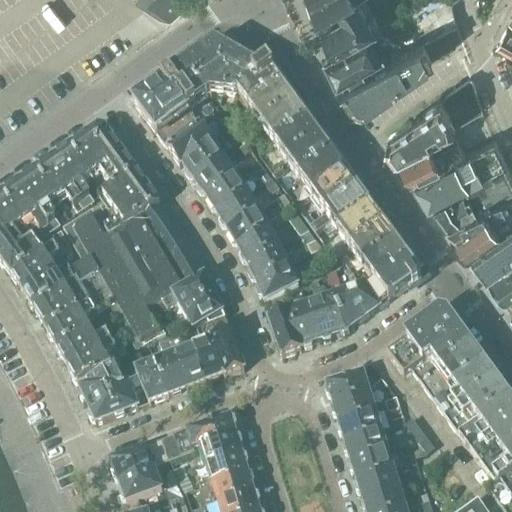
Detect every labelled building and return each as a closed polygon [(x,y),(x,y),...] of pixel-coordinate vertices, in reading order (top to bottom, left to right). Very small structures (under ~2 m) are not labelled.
[(175,0),(135,0),(135,1),(145,8),(147,4),(171,21),(186,7),(175,0)] [(310,0),(317,20),(318,21),(338,8),(348,0),(310,0)] [(325,49),(331,57),(336,54),(367,34),(379,26),(363,0),(353,0),(339,9),(344,18),(337,22),(336,21),(335,21),(321,30),(330,45),(325,49)] [(385,65),(351,83),(344,87),(354,105),(365,108),(396,86),(400,93),(420,78),(416,72),(432,60),(461,38),(457,27),(424,45),(385,65)] [(496,46),(511,55),(511,30),(507,28),(496,46)] [(348,78),(351,83),(385,65),(380,58),(367,34),(336,54),(331,57),(325,61),(337,85),(342,82),(348,78)] [(265,74),(260,67),(255,70),(215,47),(184,70),(207,102),(210,99),(212,100),(212,95),(238,97),(245,93),(245,88),(265,74)] [(263,64),(260,67),(265,74),(245,88),(245,93),(238,98),(249,112),(281,88),(263,64)] [(189,115),(206,102),(207,102),(184,70),(167,82),(189,115)] [(471,78),(440,100),(450,114),(450,121),(454,127),(483,111),(471,78)] [(167,82),(133,106),(168,154),(200,130),(189,115),(167,82)] [(261,129),(294,106),(281,88),(249,112),(261,129)] [(446,167),(454,162),(465,156),(457,142),(435,154),(429,142),(436,138),(442,134),(454,127),(450,121),(450,114),(440,100),(388,137),(387,142),(386,147),(389,151),(396,160),(411,180),(412,180),(444,162),(446,167)] [(274,147),(307,123),(294,106),(261,129),(274,147)] [(227,122),(223,115),(216,120),(221,126),(227,122)] [(287,164),(319,141),(307,123),(274,147),(287,164)] [(200,130),(168,154),(181,171),(183,170),(213,148),(200,130)] [(239,138),(234,131),(228,136),(232,142),(239,138)] [(103,202),(105,204),(137,179),(104,134),(98,133),(87,140),(114,178),(106,184),(113,194),(103,202)] [(66,182),(83,170),(91,182),(100,176),(106,184),(114,178),(87,140),(86,141),(84,141),(79,144),(78,147),(70,153),(67,152),(62,156),(62,158),(53,164),(66,182)] [(428,207),(467,186),(506,164),(494,140),(465,157),(454,162),(455,163),(447,167),(415,185),(428,207)] [(300,182),(332,158),(319,141),(287,164),(300,182)] [(213,148),(183,170),(186,174),(185,178),(189,183),(192,183),(195,187),(225,165),(213,148)] [(251,155),(247,148),(240,153),(245,160),(251,155)] [(312,200),(345,176),(332,158),(300,182),(312,200)] [(66,182),(53,164),(45,170),(43,169),(38,173),(37,175),(35,175),(57,206),(66,200),(74,211),(79,207),(84,203),(90,199),(82,189),(91,182),(83,170),(66,182)] [(511,176),(506,164),(467,186),(469,189),(434,209),(433,209),(447,228),(511,189),(511,176)] [(225,165),(195,187),(198,191),(197,194),(201,199),(204,199),(207,203),(237,182),(225,165)] [(23,230),(32,224),(40,235),(45,231),(50,227),(56,223),(48,213),(57,206),(35,175),(35,177),(32,177),(27,180),(27,183),(19,189),(32,206),(14,218),(23,230)] [(325,217),(357,194),(345,176),(312,200),(325,217)] [(137,179),(105,204),(121,226),(117,229),(115,228),(105,235),(109,241),(160,211),(137,179)] [(237,182),(207,203),(210,207),(208,210),(212,216),(215,215),(218,220),(249,200),(237,182)] [(278,194),(271,183),(264,189),(271,199),(278,194)] [(0,234),(13,252),(21,246),(14,237),(23,230),(14,218),(32,206),(19,189),(11,195),(8,194),(3,198),(3,200),(0,201),(0,234)] [(451,233),(469,258),(511,224),(511,190),(448,228),(451,232),(451,233)] [(331,225),(338,235),(370,211),(357,194),(325,217),(326,218),(331,225)] [(90,199),(84,203),(89,209),(94,206),(90,199)] [(249,200),(218,220),(221,224),(219,227),(223,232),(226,232),(229,237),(260,217),(249,200)] [(84,203),(79,207),(84,213),(89,209),(84,203)] [(79,207),(74,211),(78,217),(84,213),(79,207)] [(92,265),(102,283),(116,307),(117,309),(140,347),(156,338),(163,334),(155,320),(151,313),(157,309),(163,306),(204,280),(193,260),(185,247),(174,231),(160,211),(109,241),(105,235),(96,220),(74,234),(83,251),(90,262),(92,265)] [(338,235),(350,252),(383,229),(370,211),(338,235)] [(63,232),(76,255),(83,251),(74,234),(96,220),(91,213),(63,232)] [(260,217),(229,237),(231,241),(230,244),(233,249),(236,250),(239,254),(271,236),(260,217)] [(290,223),(294,229),(302,240),(309,236),(296,218),(290,223)] [(315,236),(331,225),(326,218),(310,229),(315,236)] [(56,223),(50,227),(55,234),(60,230),(56,223)] [(511,225),(469,258),(486,280),(511,260),(511,225)] [(50,227),(45,231),(50,237),(55,234),(50,227)] [(350,252),(363,270),(396,246),(383,229),(350,252)] [(45,231),(40,235),(44,241),(50,237),(45,231)] [(21,246),(13,252),(0,234),(0,263),(5,270),(37,249),(33,244),(24,250),(21,246)] [(18,288),(26,299),(56,279),(48,268),(71,254),(60,236),(49,244),(54,252),(44,259),(37,249),(5,270),(12,280),(16,287),(18,288)] [(271,236),(239,254),(241,258),(240,261),(243,267),(246,267),(248,272),(281,254),(271,236)] [(363,270),(376,287),(408,264),(396,246),(363,270)] [(83,266),(90,262),(83,251),(76,255),(83,266)] [(326,260),(321,253),(315,258),(320,264),(326,260)] [(281,254),(248,272),(251,276),(249,279),(252,285),(255,285),(257,290),(291,274),(290,271),(281,254)] [(511,262),(487,281),(504,304),(511,297),(511,262)] [(363,291),(345,298),(355,328),(357,329),(394,302),(421,282),(408,264),(376,287),(366,294),(363,291)] [(35,314),(40,321),(102,283),(92,265),(70,278),(71,280),(60,286),(56,279),(26,299),(29,305),(29,307),(32,313),(34,313),(35,314)] [(291,274),(257,290),(260,294),(258,297),(260,303),(264,304),(265,307),(299,291),(291,274)] [(205,281),(204,280),(163,306),(167,313),(177,307),(193,334),(201,329),(202,332),(210,329),(225,323),(223,317),(214,298),(205,281)] [(53,345),(56,349),(88,331),(84,325),(95,319),(116,307),(102,283),(40,321),(44,328),(44,329),(48,336),(48,339),(51,344),(53,345)] [(345,298),(325,305),(337,340),(342,339),(344,339),(349,336),(349,332),(351,331),(352,333),(357,329),(355,328),(345,298)] [(275,306),(279,314),(286,310),(282,303),(275,306)] [(297,306),(300,314),(305,312),(307,311),(305,303),(297,306)] [(325,305),(307,311),(305,312),(317,347),(322,345),(325,347),(331,345),(332,342),(337,340),(325,305)] [(161,317),(167,313),(163,306),(157,309),(161,317)] [(140,347),(117,309),(111,312),(136,354),(140,351),(140,347)] [(155,320),(161,317),(157,309),(151,313),(155,320)] [(300,314),(289,317),(301,353),(303,352),(306,354),(312,352),(313,349),(317,347),(305,312),(300,314)] [(301,353),(289,317),(269,324),(282,362),(302,355),(301,353)] [(412,375),(421,387),(469,350),(463,342),(464,339),(460,334),(457,333),(446,319),(440,318),(387,357),(404,380),(412,375)] [(207,334),(224,379),(225,382),(244,375),(227,326),(215,331),(215,330),(207,334)] [(63,362),(68,371),(112,348),(106,339),(95,345),(88,331),(56,349),(58,354),(58,356),(60,362),(63,362)] [(192,352),(206,386),(224,379),(207,334),(198,337),(201,343),(191,347),(192,352)] [(156,338),(140,347),(140,351),(147,347),(157,342),(158,341),(156,338)] [(175,338),(167,342),(170,348),(178,345),(175,338)] [(159,345),(161,352),(170,348),(167,342),(159,345)] [(178,345),(170,348),(187,394),(206,386),(192,352),(182,356),(178,345)] [(79,390),(82,389),(112,374),(105,362),(116,356),(112,348),(68,371),(73,380),(72,382),(75,388),(78,388),(79,390)] [(166,362),(155,366),(169,401),(187,394),(170,348),(161,352),(166,362)] [(421,387),(459,439),(507,402),(507,399),(503,393),(500,393),(488,377),(489,374),(485,369),(482,368),(481,367),(482,364),(478,359),(475,358),(469,350),(421,387)] [(132,363),(137,375),(140,384),(144,393),(150,408),(169,401),(155,366),(145,371),(141,360),(132,363)] [(86,406),(87,409),(140,384),(137,375),(120,384),(115,373),(112,374),(82,389),(83,392),(80,394),(81,396),(80,400),(83,405),(86,406)] [(331,403),(333,409),(369,397),(363,378),(327,389),(328,393),(326,395),(328,402),(331,403)] [(387,390),(382,383),(376,388),(381,395),(387,390)] [(140,384),(87,409),(91,417),(89,420),(92,426),(95,427),(96,429),(138,413),(134,402),(134,398),(144,393),(140,384)] [(337,422),(339,428),(375,417),(369,397),(333,409),(334,412),(332,415),(334,421),(337,422)] [(147,401),(141,403),(144,410),(150,408),(147,401)] [(399,410),(397,402),(389,404),(392,412),(399,410)] [(500,487),(501,487),(511,478),(511,405),(510,403),(508,403),(507,402),(459,439),(496,490),(500,487)] [(343,442),(345,448),(381,436),(375,417),(339,428),(340,432),(338,434),(340,440),(343,442)] [(195,452),(200,450),(236,439),(234,434),(236,431),(234,425),(231,424),(231,422),(190,436),(195,452)] [(196,456),(195,452),(190,436),(176,441),(183,461),(196,456)] [(349,461),(351,467),(387,456),(381,436),(345,448),(346,451),(344,454),(346,460),(349,461)] [(200,450),(206,469),(242,458),(240,452),(242,449),(240,443),(237,442),(236,439),(200,450)] [(159,470),(183,461),(176,441),(146,452),(152,466),(154,465),(158,467),(159,470)] [(154,473),(152,466),(146,452),(111,466),(112,469),(110,472),(112,478),(116,479),(119,487),(154,473)] [(355,480),(357,486),(393,475),(387,456),(351,467),(352,470),(350,473),(352,479),(355,480)] [(206,469),(212,488),(248,477),(246,471),(248,468),(246,462),(243,461),(242,458),(206,469)] [(407,462),(409,470),(417,467),(415,460),(407,462)] [(417,467),(409,470),(412,478),(420,475),(417,467)] [(162,495),(154,473),(119,487),(122,496),(120,499),(122,504),(126,506),(127,508),(162,495)] [(361,499),(363,505),(399,494),(393,475),(357,486),(358,489),(356,492),(358,498),(361,499)] [(177,480),(180,486),(182,491),(191,487),(186,476),(177,480)] [(212,488),(218,507),(254,496),(252,490),(254,487),(252,481),(249,480),(248,477),(212,488)] [(511,511),(511,478),(501,487),(504,492),(494,500),(502,511),(511,511)] [(404,511),(399,494),(363,505),(364,509),(362,511),(404,511)] [(218,507),(219,511),(258,511),(258,509),(260,507),(258,501),(255,499),(254,496),(218,507)] [(483,511),(478,503),(465,511),(483,511)]
